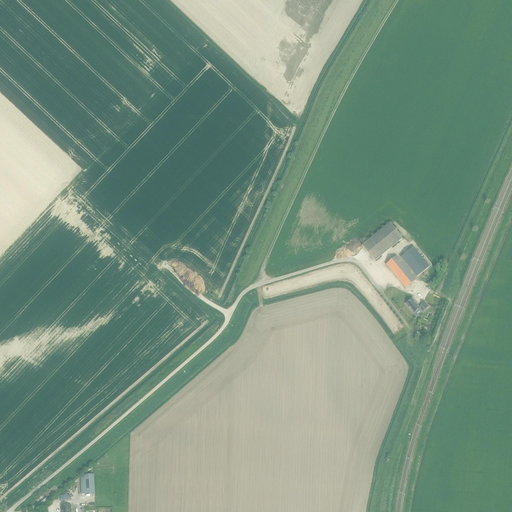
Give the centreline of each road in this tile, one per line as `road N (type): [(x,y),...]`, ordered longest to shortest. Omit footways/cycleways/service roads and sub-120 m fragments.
road 1 (unclassified): [(8,511),(188,359),(240,294),(343,259)]
road 2 (track): [(265,282),(262,266),(342,88),(396,0)]
